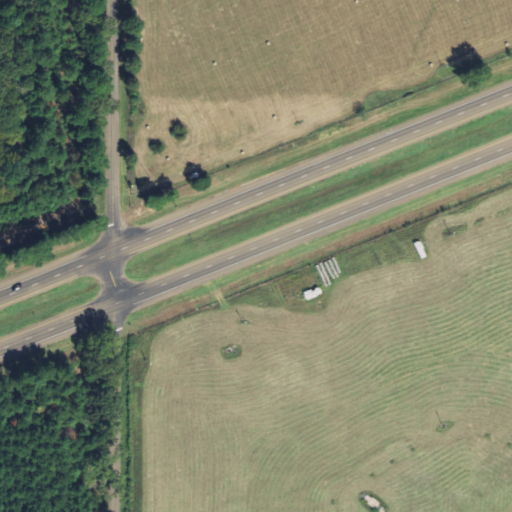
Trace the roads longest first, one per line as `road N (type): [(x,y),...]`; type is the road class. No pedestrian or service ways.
road 1 (trunk): [(0,347),(511,143)]
road 2 (trunk): [(511,92),(0,296)]
road 3 (residential): [(116,511),(116,0)]
